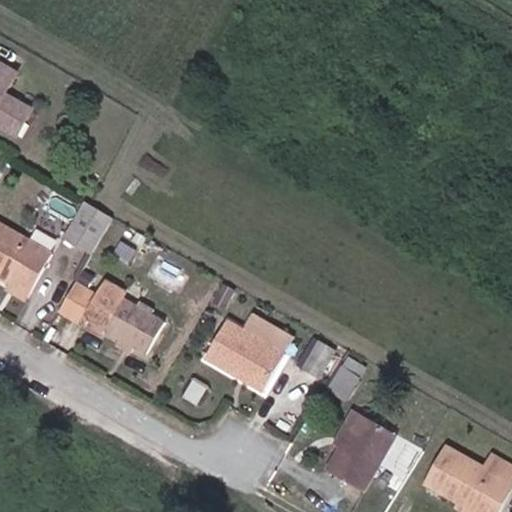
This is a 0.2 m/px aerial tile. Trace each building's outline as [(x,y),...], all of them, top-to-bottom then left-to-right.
[(0,122),(18,133),(32,109),(6,93),(19,73),(0,61),(0,122)] [(93,253),(115,217),(88,201),(67,237),(93,253)] [(10,282),(30,294),(53,253),(0,224),(0,281),(3,278),(10,282)] [(26,302),(30,294),(10,282),(6,290),(26,302)] [(76,283),(61,309),(103,333),(106,329),(122,339),(134,346),(147,355),(166,324),(152,316),(155,311),(147,306),(146,307),(140,303),(138,307),(123,298),(126,294),(106,284),(99,296),(76,283)] [(249,375),(245,381),(264,393),(287,354),(228,319),(206,358),(235,375),(238,369),(249,375)] [(340,350),(317,336),(301,364),(324,377),(340,350)] [(130,352),(134,346),(122,339),(119,346),(130,352)] [(359,376),(344,366),(332,387),(347,397),(359,376)] [(235,375),(245,381),(249,375),(238,369),(235,375)] [(354,410),(346,422),(354,428),(340,449),(327,470),(365,491),(397,435),(354,410)] [(354,428),(346,422),(334,444),(340,449),(354,428)] [(431,482),(463,501),(483,511),(489,511),(507,482),(510,484),(511,480),(511,464),(494,455),(487,468),(451,448),(431,482)] [(489,511),(483,511),(463,501),(461,505),(472,511),(497,511),(511,488),(511,485),(510,484),(507,482),(489,511)]
